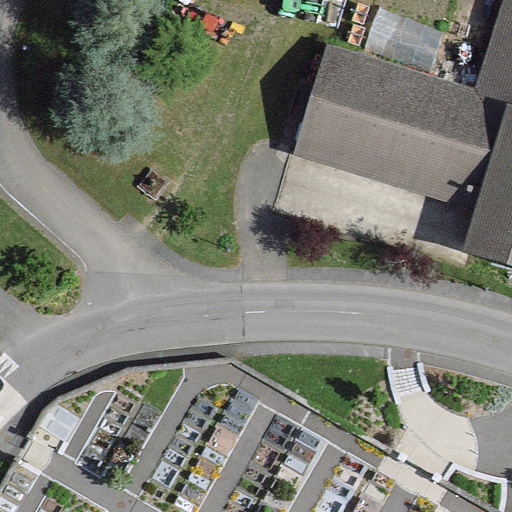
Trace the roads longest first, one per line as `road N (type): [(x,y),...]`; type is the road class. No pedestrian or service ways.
road 1 (residential): [(511,345),(362,314),(195,316)]
road 2 (residential): [(195,316),(31,179),(0,123)]
road 3 (residential): [(195,316),(54,355)]
